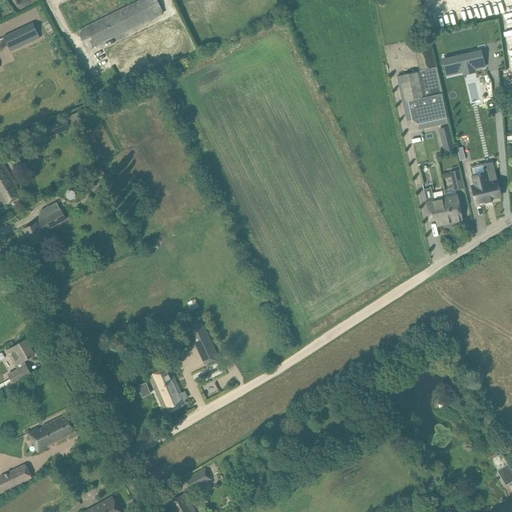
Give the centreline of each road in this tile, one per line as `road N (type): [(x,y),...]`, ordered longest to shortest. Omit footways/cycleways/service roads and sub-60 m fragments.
road 1 (track): [(114,458),(438,263)]
road 2 (unclassified): [(143,511),(0,247)]
